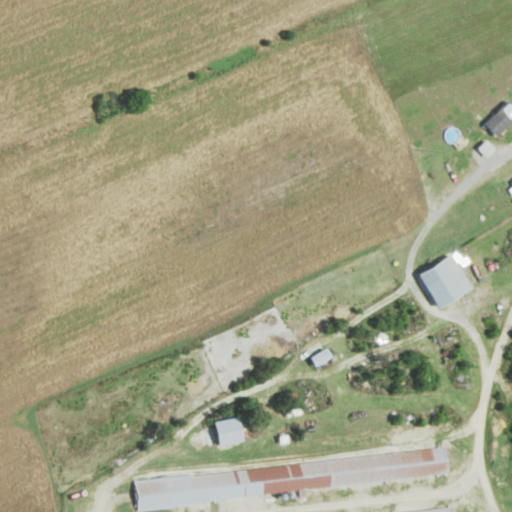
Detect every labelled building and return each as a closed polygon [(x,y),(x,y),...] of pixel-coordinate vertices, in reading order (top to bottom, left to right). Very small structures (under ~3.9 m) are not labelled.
[(480,122),(491,135),(511,116),(511,106),(505,99),(480,122)] [(482,156),(492,148),(483,138),(473,146),(482,156)] [(433,305),(466,287),(448,253),(414,271),(433,305)] [(327,355),(322,346),(306,356),(311,365),(327,355)] [(209,420),(214,444),(238,439),(234,416),(209,420)] [(131,476),(134,503),(444,476),(442,449),(131,476)]
